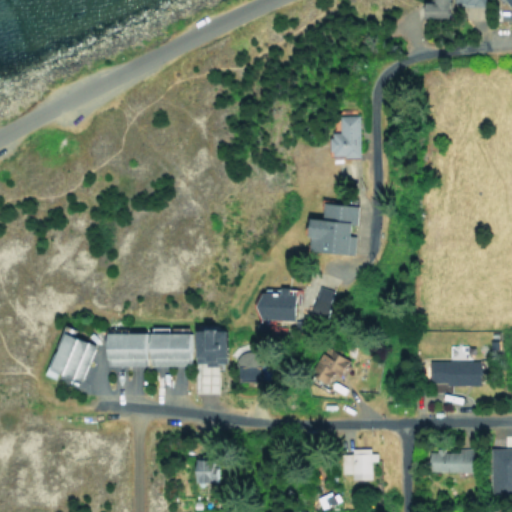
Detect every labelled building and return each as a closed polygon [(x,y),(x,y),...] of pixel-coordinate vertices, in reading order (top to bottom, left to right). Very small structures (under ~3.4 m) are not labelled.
[(422,0),(422,2),(412,1),(411,17),(437,18),(437,0),(422,0)] [(335,157),(369,156),(368,114),(347,114),(348,130),(334,131),(335,157)] [(331,252),(364,253),(365,204),(331,203),(331,218),(321,217),(320,236),(331,236),(331,252)] [(318,313),(334,317),(341,290),(325,285),(318,313)] [(264,318),(303,320),(304,294),(296,294),(296,288),(287,287),(287,294),(265,293),(264,318)] [(105,333),(106,366),(183,365),(183,359),(221,358),(221,351),(233,351),(233,330),(105,333)] [(92,339),(68,333),(57,371),(81,377),(92,339)] [(350,361),(332,348),(323,360),(341,373),(350,361)] [(429,360),(430,386),(482,383),(481,358),(429,360)] [(511,448),(490,449),(490,496),(511,496),(511,448)] [(348,479),(368,479),(369,461),(373,461),(373,451),(338,450),(337,473),(348,473),(348,479)] [(468,472),(468,451),(426,450),(425,471),(468,472)] [(195,482),(222,483),(223,458),(195,457),(195,482)]
